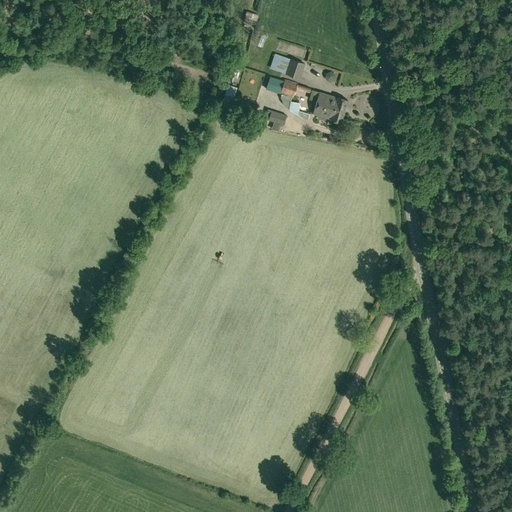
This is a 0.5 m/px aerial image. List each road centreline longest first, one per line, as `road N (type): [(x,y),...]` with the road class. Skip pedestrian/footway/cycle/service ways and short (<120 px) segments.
road 1 (tertiary): [(473,511),(374,0)]
road 2 (track): [(291,511),(421,266)]
road 3 (track): [(238,89),(66,24)]
